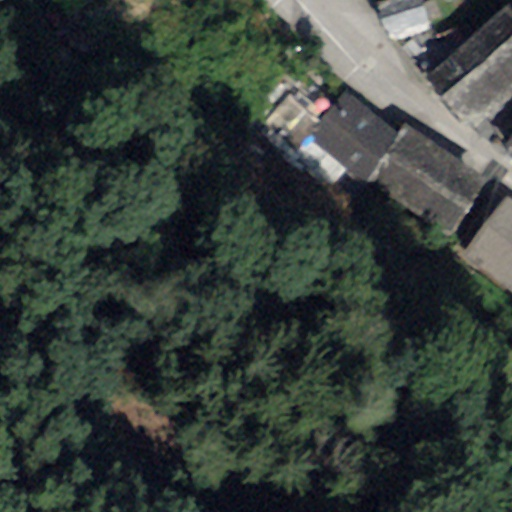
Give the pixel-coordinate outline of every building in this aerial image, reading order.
[(430,30),(420,0),(387,0),(375,4),(387,43),(430,30)] [(511,1),(471,38),(511,85),(511,1)] [(511,92),(511,85),(471,38),(422,81),(467,132),(511,92)] [(399,132),(341,90),(304,141),(362,183),(367,177),(399,132)] [(404,124),(399,132),(367,177),(448,234),(485,181),(404,124)] [(505,287),(511,278),(511,200),(506,196),(461,252),(505,287)]
